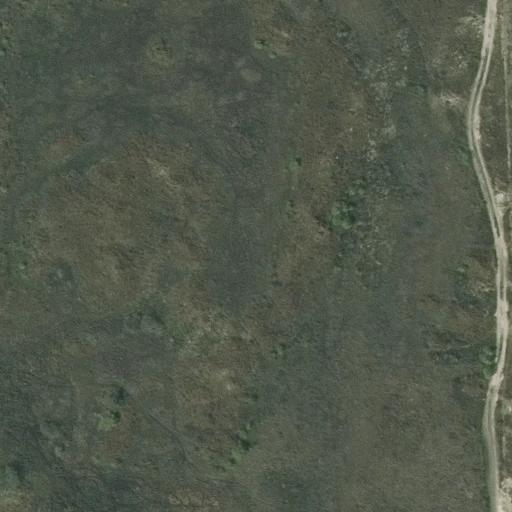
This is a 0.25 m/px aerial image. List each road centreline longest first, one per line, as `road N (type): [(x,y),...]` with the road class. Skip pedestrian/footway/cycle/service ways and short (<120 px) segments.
road 1 (track): [(511,327),(477,106),(501,0)]
road 2 (track): [(495,511),(496,401),(511,356)]
